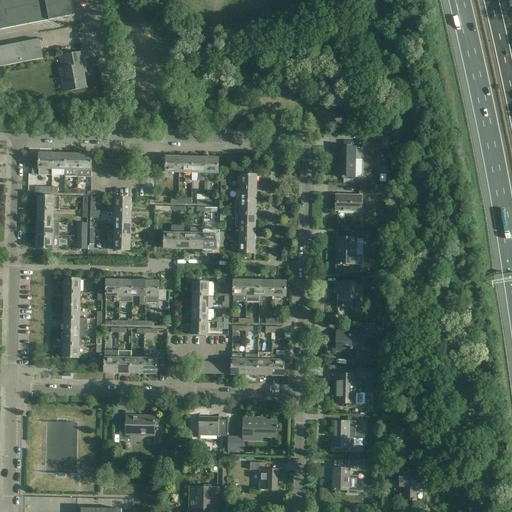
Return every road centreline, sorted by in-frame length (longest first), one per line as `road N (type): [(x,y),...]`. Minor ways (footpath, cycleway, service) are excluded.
road 1 (residential): [(300,400),(306,167),(299,151),(288,144),(147,140)]
road 2 (motorway): [(459,0),(511,262)]
road 3 (residential): [(11,392),(17,133)]
road 4 (residential): [(176,396),(11,392)]
road 5 (residential): [(123,139),(94,0)]
road 6 (residential): [(300,400),(176,396)]
road 7 (residential): [(8,511),(11,392)]
